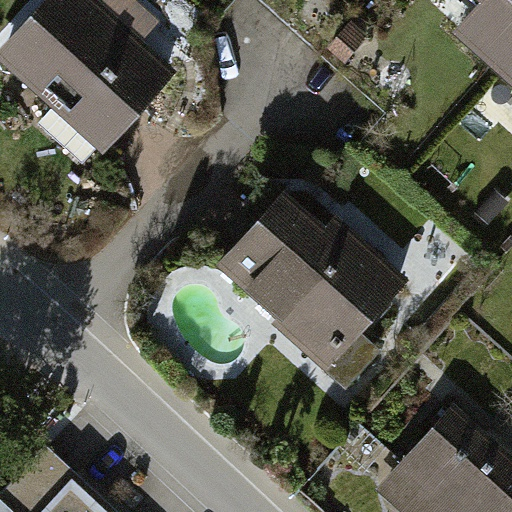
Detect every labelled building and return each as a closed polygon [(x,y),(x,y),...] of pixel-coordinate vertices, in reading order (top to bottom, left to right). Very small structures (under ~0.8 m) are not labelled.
[(88,0),(39,0),(0,44),(0,70),(93,154),(168,71),(88,0)] [(511,0),(472,0),(450,24),(488,58),(511,31),(511,0)] [(511,31),(488,58),(511,79),(511,31)] [(277,191),(211,261),(341,385),(370,354),(350,336),(400,283),(331,218),(319,231),(277,191)] [(511,511),(511,465),(445,406),(374,485),(404,511),(511,511)] [(108,511),(41,452),(0,497),(0,511),(108,511)]
